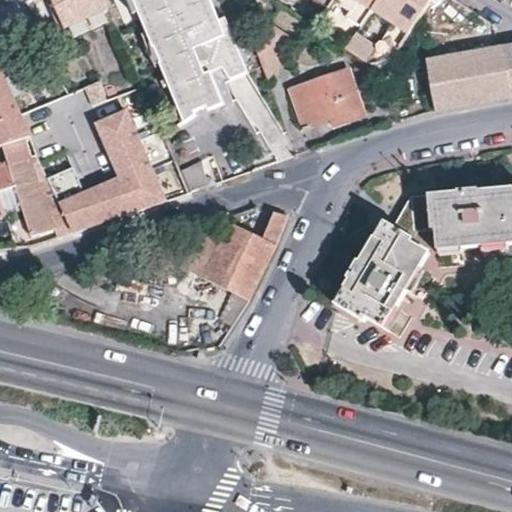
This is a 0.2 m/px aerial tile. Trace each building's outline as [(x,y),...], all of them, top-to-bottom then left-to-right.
[(97,15),(110,9),(105,0),(52,0),(64,29),(97,15)] [(197,0),(193,2),(191,0),(131,0),(183,126),(194,119),(193,114),(205,110),(207,114),(214,111),(221,107),(209,76),(219,72),(229,81),(244,74),(229,38),(223,40),(206,0),(197,0)] [(313,0),(328,10),(334,0),(313,0)] [(349,19),(361,27),(371,12),(374,14),(382,0),(352,0),(358,4),(349,19)] [(428,9),(433,0),(382,0),(374,14),(392,27),(409,37),(428,9)] [(458,3),(453,0),(433,0),(428,9),(437,16),(443,8),(451,13),(458,3)] [(104,30),(116,25),(110,9),(97,15),(104,30)] [(332,44),(344,52),(356,35),(361,27),(349,19),(332,44)] [(253,41),(269,82),(294,42),(267,24),(253,41)] [(382,78),(409,37),(392,27),(378,49),(356,35),(344,52),(382,78)] [(511,47),(499,50),(427,63),(436,114),(511,99),(511,47)] [(11,71),(11,69),(4,54),(0,55),(0,76),(2,76),(11,71)] [(364,119),(350,73),(293,88),(305,129),(323,124),(334,120),(336,127),(364,119)] [(31,139),(2,76),(0,76),(0,149),(2,149),(24,142),(31,139)] [(100,84),(87,89),(95,107),(107,102),(100,84)] [(160,133),(149,108),(138,113),(149,138),(160,133)] [(98,127),(121,181),(123,186),(117,188),(121,196),(116,198),(125,219),(155,209),(167,204),(129,114),(98,127)] [(2,149),(5,159),(7,168),(32,160),(24,142),(2,149)] [(170,204),(190,196),(180,173),(170,151),(161,154),(167,167),(156,171),(170,204)] [(31,239),(70,226),(50,182),(39,158),(32,160),(7,168),(5,159),(0,160),(0,219),(2,219),(0,213),(0,195),(14,191),(22,213),(31,239)] [(190,196),(207,191),(202,164),(180,173),(190,196)] [(75,171),(50,182),(70,226),(75,236),(106,225),(93,193),(87,196),(75,171)] [(121,181),(93,193),(106,225),(125,219),(116,198),(121,196),(117,188),(123,186),(121,181)] [(0,195),(0,213),(2,219),(22,213),(14,191),(0,195)] [(392,229),(413,241),(414,239),(418,233),(437,232),(439,255),(441,256),(463,255),(463,251),(482,250),(482,253),(508,252),(508,248),(511,247),(511,192),(494,194),(494,192),(473,193),(450,195),(449,197),(410,200),(392,229)] [(292,220),(276,216),(264,242),(251,236),(231,227),(204,282),(230,294),(236,297),(221,319),(234,328),(250,305),(292,220)] [(411,243),(413,241),(392,229),(384,223),(367,251),(365,250),(355,266),(342,288),(345,289),(335,306),(364,324),(367,321),(383,331),(389,333),(400,313),(397,311),(407,293),(411,295),(423,275),(419,272),(429,256),(410,245),(411,243)]
